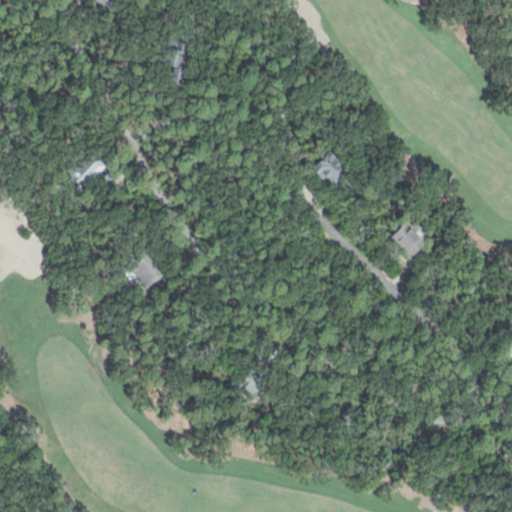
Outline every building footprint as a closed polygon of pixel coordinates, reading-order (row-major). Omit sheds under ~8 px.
[(117,0),(120,6),(97,17),(88,0),(117,0)] [(170,39),(191,43),(183,85),(162,81),(170,39)] [(311,166),(328,147),(352,168),(335,188),(311,166)] [(88,154),(104,167),(81,195),(65,182),(88,154)] [(112,166),(120,173),(110,184),(102,177),(112,166)] [(409,215),(432,236),(410,260),(387,239),(409,215)] [(146,246),(167,275),(148,289),(127,259),(146,246)] [(509,342),(511,345),(511,357),(509,360),(500,350),(509,342)] [(252,365),(273,382),(257,402),(236,385),(252,365)]
